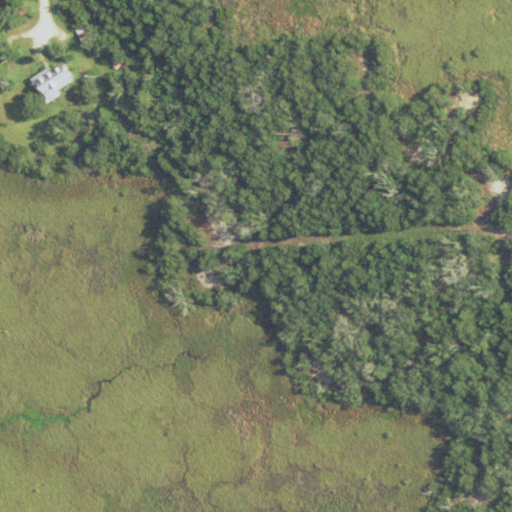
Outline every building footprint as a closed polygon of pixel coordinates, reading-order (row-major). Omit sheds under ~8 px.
[(63,63),(61,59),(60,60),(56,54),(57,54),(55,50),(59,48),(67,60),(63,63)] [(111,57),(123,49),(134,65),(122,73),(111,57)] [(167,55),(175,50),(179,57),(171,62),(167,55)] [(55,52),(60,61),(58,63),(59,64),(55,67),(52,63),(48,58),(49,57),(47,54),(51,51),(53,54),(55,52)] [(105,65),(112,60),(116,65),(110,70),(105,65)] [(62,90),(65,95),(51,104),(35,78),(54,66),(57,70),(68,63),(79,79),(62,90)] [(83,134),(93,129),(97,139),(87,143),(83,134)]
